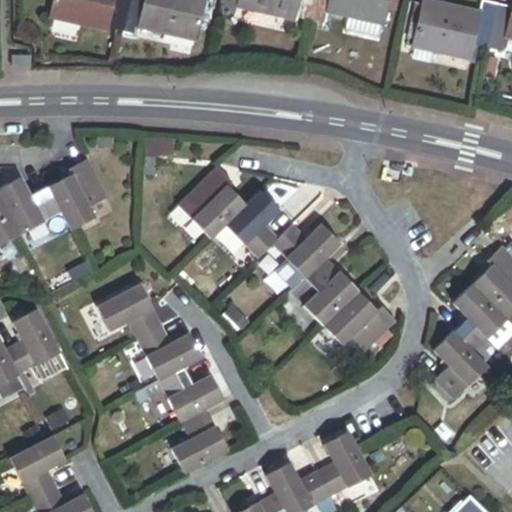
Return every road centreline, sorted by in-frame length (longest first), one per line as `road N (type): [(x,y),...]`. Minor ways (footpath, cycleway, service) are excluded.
road 1 (residential): [(389,135),(225,111),(0,105)]
road 2 (residential): [(273,439),(370,394),(400,364),(416,328),(419,291),(363,181)]
road 3 (residential): [(273,439),(217,337),(173,290)]
road 4 (residential): [(125,511),(273,439)]
road 5 (residential): [(363,181),(231,155)]
road 6 (residential): [(511,163),(389,135)]
